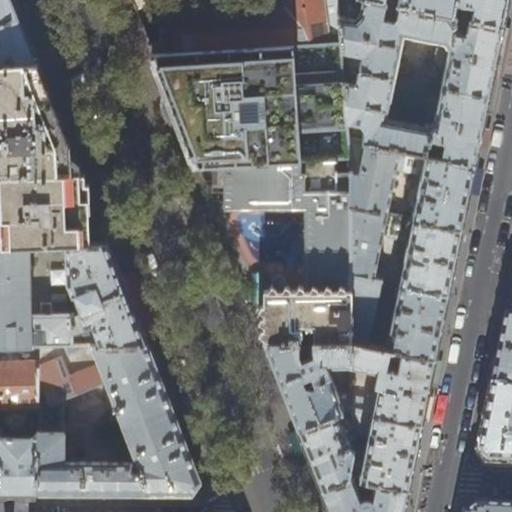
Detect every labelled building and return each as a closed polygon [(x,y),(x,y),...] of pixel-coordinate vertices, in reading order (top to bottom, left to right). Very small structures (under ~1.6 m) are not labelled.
[(15,6),(12,0),(0,0),(0,64),(37,62),(15,6)] [(131,0),(137,16),(151,10),(146,0),(131,0)] [(285,0),(287,9),(172,17),(162,31),(163,53),(296,45),(341,42),(337,0),(285,0)] [(344,0),(337,0),(341,42),(341,50),(363,55),(360,69),(396,76),(405,34),(445,42),(436,48),(434,60),(438,67),(445,68),(441,86),(489,96),(495,66),(503,27),(373,0),(363,0),(361,14),(355,20),(344,18),(344,0)] [(373,0),(503,27),(508,0),(373,0)] [(341,50),(341,42),(296,45),(163,53),(152,54),(174,110),(196,166),(303,161),(335,160),(351,159),(350,139),(348,122),(344,74),(342,66),(341,50)] [(48,91),(37,62),(0,64),(0,176),(2,176),(80,173),(48,91)] [(360,69),(342,66),(344,74),(348,122),(361,125),(366,130),(364,142),(398,149),(422,153),(475,164),(481,132),(489,96),(441,86),(437,102),(432,101),(425,106),(422,119),(428,126),(386,117),(388,108),(389,108),(396,76),(360,69)] [(364,142),(350,139),(351,159),(351,172),(351,206),(387,214),(395,170),(418,174),(421,178),(420,185),(415,184),(414,189),(410,191),(408,201),(412,205),(415,206),(413,219),(462,229),(468,200),(475,164),(422,153),(398,149),(364,142)] [(303,161),(196,166),(200,175),(206,192),(212,208),(251,308),(264,342),(299,341),(299,324),(313,324),(314,341),(351,340),(351,289),(351,273),(351,206),(351,172),(335,173),(335,160),(303,161)] [(81,198),(80,173),(2,176),(4,247),(30,246),(62,245),(91,243),(90,230),(89,214),(88,198),(81,198)] [(407,218),(387,214),(351,206),(351,273),(374,278),(383,235),(403,239),(400,253),(398,252),(396,263),(399,269),(402,269),(399,283),(448,294),(455,263),(462,229),(413,219),(407,218)] [(108,242),(91,243),(62,245),(64,283),(72,300),(76,298),(79,306),(75,307),(77,311),(72,313),(68,313),(68,304),(51,305),(50,305),(51,314),(41,314),(31,314),(32,345),(37,345),(147,343),(117,267),(111,251),(108,242)] [(31,314),(30,246),(4,247),(0,247),(0,345),(32,345),(31,314)] [(382,280),(374,278),(351,273),(351,289),(351,340),(370,344),(382,280)] [(442,325),(448,294),(399,283),(387,348),(435,359),(442,325)] [(40,303),(41,314),(51,314),(50,305),(51,305),(51,295),(44,294),(44,303),(40,303)] [(498,350),(490,386),(511,390),(511,315),(505,315),(498,350)] [(351,340),(314,341),(314,349),(309,352),(310,356),(306,358),(299,341),(264,342),(281,384),(298,429),(349,409),(350,408),(350,395),(350,393),(340,397),(328,365),(350,365),(351,340)] [(387,348),(370,344),(351,340),(350,365),(350,366),(379,371),(376,385),(373,384),(370,399),(350,395),(350,408),(422,423),(428,393),(435,359),(387,348)] [(37,345),(37,407),(37,438),(38,491),(86,492),(192,493),(201,480),(161,379),(147,343),(37,345)] [(0,407),(37,407),(37,345),(32,345),(0,345),(0,491),(38,491),(37,438),(7,437),(7,428),(0,428),(0,407)] [(511,390),(490,386),(483,422),(477,452),(486,464),(511,465),(511,390)] [(422,423),(350,408),(349,409),(358,433),(368,435),(365,453),(355,451),(349,478),(408,489),(415,457),(422,423)] [(349,409),(298,429),(313,467),(321,489),(349,478),(355,451),(355,450),(350,446),(347,438),(358,433),(349,409)] [(403,511),(408,489),(349,478),(321,489),(330,511),(403,511)]
